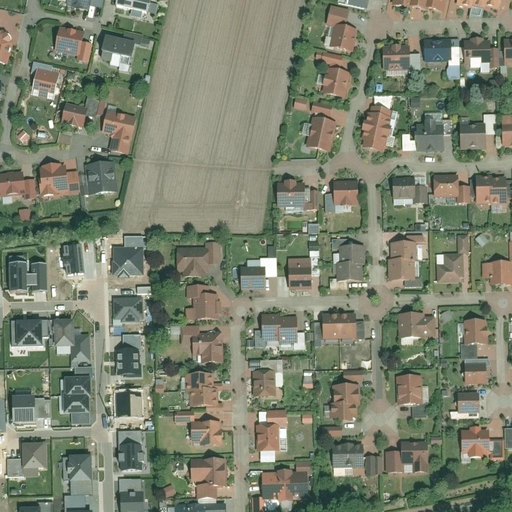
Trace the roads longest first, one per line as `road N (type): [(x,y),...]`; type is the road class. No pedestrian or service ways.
road 1 (residential): [(376,304),(252,307),(236,321),(242,511)]
road 2 (residential): [(31,15),(0,157)]
road 3 (residential): [(511,164),(371,173)]
road 4 (residential): [(342,164),(374,28)]
road 5 (residential): [(374,28),(509,24)]
road 6 (residential): [(371,173),(376,304)]
road 7 (residential): [(103,305),(106,431)]
road 8 (residential): [(498,304),(376,304)]
